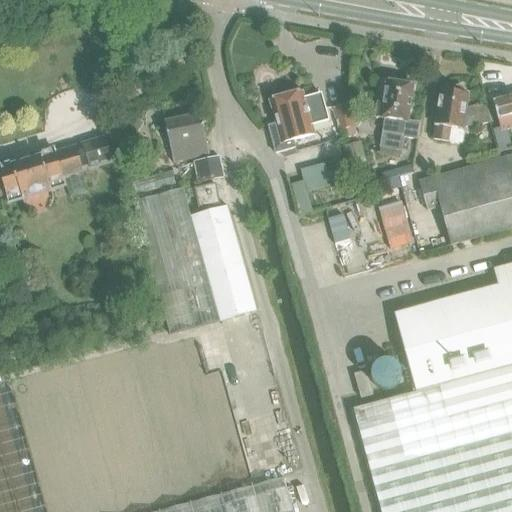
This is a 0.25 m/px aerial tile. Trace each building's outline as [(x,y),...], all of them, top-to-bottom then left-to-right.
[(414,86),(412,82),(408,80),(404,81),(401,84),(387,82),(384,105),(378,104),(376,118),(385,120),(380,149),(399,152),(401,138),(417,141),(419,124),(408,122),(414,86)] [(467,95),(465,91),(461,89),(457,90),(455,93),(442,91),(435,139),(449,141),(450,128),(463,130),(464,127),(489,122),(485,103),(466,107),(468,95),(467,95)] [(328,120),(325,110),(321,95),(304,100),(302,92),(270,100),(278,127),(270,129),(276,152),(295,147),(293,140),(314,134),(311,125),(328,120)] [(511,95),(494,101),(502,131),(511,128),(511,95)] [(350,104),(350,103),(332,108),(332,109),(333,109),(339,131),(345,129),(354,127),(355,127),(349,104),(350,104)] [(185,162),(184,160),(209,155),(201,115),(165,122),(173,164),(185,162)] [(131,129),(138,133),(143,124),(137,120),(131,129)] [(354,127),(345,129),(348,138),(356,136),(354,127)] [(501,128),(494,130),(500,153),(511,149),(511,148),(507,130),(502,131),(501,128)] [(4,195),(6,195),(7,199),(9,206),(23,202),(51,193),(67,189),(70,197),(88,191),(81,168),(90,165),(91,169),(113,163),(105,137),(84,144),(85,148),(78,150),(77,146),(57,153),(55,147),(40,151),(40,154),(13,162),(11,156),(0,159),(0,174),(0,176),(0,184),(2,184),(5,192),(4,195)] [(360,142),(343,147),(348,168),(366,163),(360,142)] [(511,227),(511,156),(419,182),(427,211),(440,207),(450,245),(511,227)] [(197,184),(222,179),(225,179),(221,158),(193,163),(197,184)] [(300,171),(303,182),(306,193),(330,186),(324,164),(300,171)] [(129,184),(132,197),(175,185),(172,173),(129,184)] [(291,185),(299,216),(311,212),(310,207),(307,197),(306,193),(303,182),(291,185)] [(219,204),(215,184),(194,188),(195,190),(196,197),(198,208),(219,204)] [(171,335),(256,311),(227,207),(190,217),(183,189),(133,203),(171,335)] [(195,190),(188,191),(189,198),(196,197),(195,190)] [(307,197),(310,207),(321,204),(318,194),(307,197)] [(343,208),(329,211),(335,242),(349,240),(343,208)] [(393,314),(414,392),(511,366),(511,264),(493,270),(497,286),(393,314)] [(407,373),(407,372),(406,368),(405,364),(401,358),(396,354),(389,352),(381,353),(378,355),(374,357),(370,363),(369,368),(368,371),(368,375),(370,379),(372,383),(374,386),(379,389),(383,390),(387,391),(393,390),(396,389),(400,386),(404,381),(406,377),(407,373)] [(511,511),(511,366),(414,392),(352,409),(379,511),(511,511)] [(366,372),(354,375),(360,398),(360,400),(373,396),(366,372)] [(162,511),(292,511),(283,478),(162,511)]
